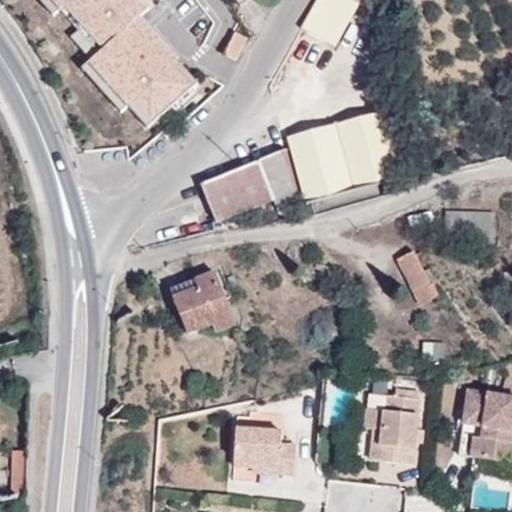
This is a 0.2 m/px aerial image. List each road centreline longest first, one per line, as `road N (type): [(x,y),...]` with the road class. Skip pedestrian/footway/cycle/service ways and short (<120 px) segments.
road 1 (residential): [(511,176),(177,248),(123,238)]
road 2 (residential): [(295,0),(263,41),(223,127),(123,238)]
road 3 (primary): [(80,511),(95,322),(89,249)]
road 4 (primary): [(64,256),(68,323),(52,511)]
road 5 (primary): [(89,249),(76,198),(38,120)]
road 6 (primary): [(38,120),(64,256)]
